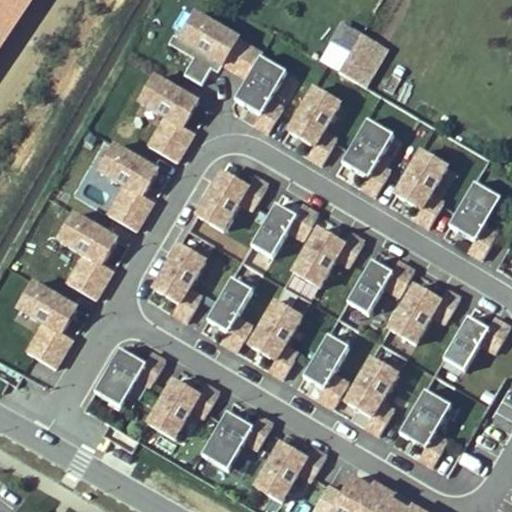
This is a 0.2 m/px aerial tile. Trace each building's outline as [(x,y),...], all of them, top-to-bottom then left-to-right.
[(193,14),(177,41),(197,53),(182,78),(199,88),(214,63),(246,82),(260,59),(262,55),(193,14)] [(361,42),(340,76),(362,89),(382,54),(361,42)] [(286,74),(260,59),(246,82),(235,102),(260,116),(252,129),(266,137),(281,111),(268,103),(286,74)] [(182,131),(197,105),(154,80),(139,106),(165,121),(148,149),(176,166),(193,137),(182,131)] [(339,105),(314,90),(288,133),(313,148),(306,160),(320,168),(335,142),(322,135),(339,105)] [(393,136),(367,121),(342,165),(367,179),(360,192),(374,200),(389,174),(376,166),(393,136)] [(142,200),(157,175),(114,149),(98,175),(124,190),(108,219),(136,235),(153,206),(142,200)] [(447,168),(421,153),(396,196),(421,211),(414,223),(428,231),(443,205),(430,197),(447,168)] [(246,191),(221,176),(196,219),(222,234),(238,206),(251,214),(267,188),(253,180),(246,191)] [(501,199),(475,184),(450,227),(475,242),(468,254),(481,262),(497,236),(484,229),(501,199)] [(300,242),(315,216),(301,208),(295,219),(275,207),(250,251),(270,263),(287,234),(300,242)] [(102,269),(116,244),(73,218),(58,244),(84,260),(68,288),(96,304),(113,275),(102,269)] [(343,247),(318,232),(293,276),(319,291),(335,263),(348,270),(363,244),(349,236),(343,247)] [(178,250),(153,293),(178,308),(172,318),(186,326),(201,301),(188,293),(204,265),(178,250)] [(396,298),(411,272),(397,264),(391,275),(372,264),(347,307),(367,319),(383,291),(396,298)] [(220,346),(234,355),(249,329),(236,321),(253,293),(232,281),(207,324),(226,336),(220,346)] [(61,338),(76,313),(33,287),(18,313),(44,329),(27,357),(55,373),(72,344),(61,338)] [(440,303),(414,289),(389,332),(415,347),(432,319),(445,326),(460,301),(446,293),(440,303)] [(275,306),(250,349),(275,364),(268,375),(282,383),(297,357),(284,349),(301,321),(275,306)] [(493,355),(508,329),(494,321),(488,331),(468,320),(443,363),(463,375),(480,347),(493,355)] [(317,403),(330,411),(346,385),(333,377),(349,349),(329,337),(303,381),(323,392),(317,403)] [(145,368),(120,354),(95,397),(120,412),(137,384),(150,391),(165,365),(151,357),(145,368)] [(372,362),(346,406),(371,420),(365,431),(379,439),(394,413),(381,406),(397,378),(372,362)] [(199,399),(174,385),(148,428),(174,443),(191,415),(204,423),(219,397),(205,389),(199,399)] [(425,394),(400,437),(425,452),(419,462),(433,470),(448,445),(435,437),(451,409),(425,394)] [(252,431),(227,416),(202,459),(228,475),(244,446),(257,454),(273,428),(259,420),(252,431)] [(447,477),(461,453),(450,446),(436,470),(447,477)] [(306,462),(281,448),(256,491),(282,506),(298,478),(311,485),(326,459),(313,451),(306,462)] [(343,497),(329,489),(315,511),(416,511),(411,509),(409,511),(406,511),(390,502),(393,498),(374,487),(371,492),(353,481),(343,497)]
